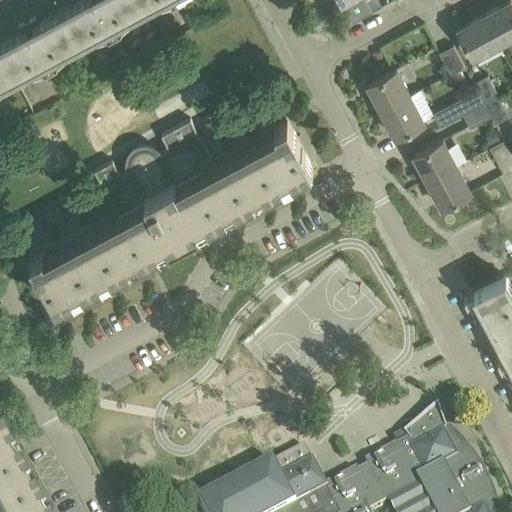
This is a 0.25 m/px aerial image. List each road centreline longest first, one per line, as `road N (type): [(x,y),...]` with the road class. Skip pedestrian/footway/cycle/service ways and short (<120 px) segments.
road 1 (residential): [(39,392),(172,312),(205,249),(362,171)]
road 2 (residential): [(511,443),(421,270)]
road 3 (residential): [(100,511),(39,392)]
road 4 (residential): [(310,61),(426,0)]
road 5 (residential): [(362,171),(310,61)]
